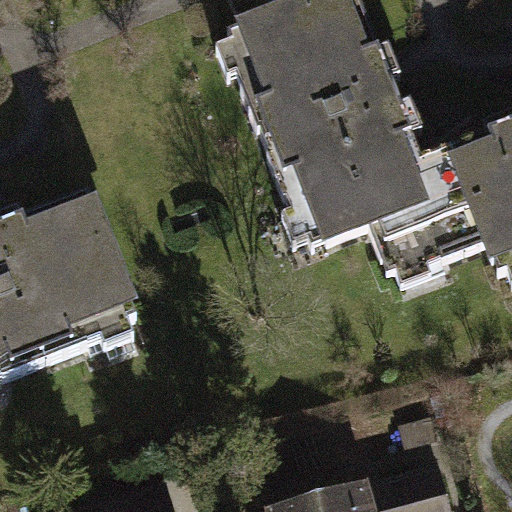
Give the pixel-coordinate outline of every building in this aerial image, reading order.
[(251,0),(236,6),(248,37),(211,51),(231,102),(241,98),(288,221),(279,225),(297,271),(371,243),(443,215),(426,171),(416,146),(430,141),(398,57),(384,62),(359,0),(251,0)] [(496,144),(426,171),(443,215),(371,243),(389,290),(505,245),(511,263),(511,122),(491,131),(496,144)] [(0,372),(30,361),(35,375),(97,352),(92,337),(156,313),(111,196),(43,222),(39,210),(2,224),(7,236),(0,238),(0,372)] [(438,421),(405,430),(411,450),(444,441),(438,421)] [(458,511),(447,470),(292,511),(458,511)] [(182,511),(177,492),(105,511),(182,511)]
